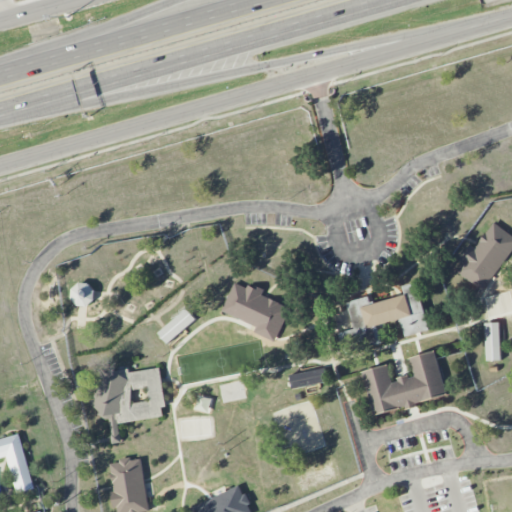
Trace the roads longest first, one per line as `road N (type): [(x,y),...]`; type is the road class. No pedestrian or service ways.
road 1 (secondary): [(0,163),(497,19)]
road 2 (motorway): [(0,117),(497,19)]
road 3 (motorway): [(0,111),(388,0)]
road 4 (motorway): [(253,0),(0,72)]
road 5 (motorway): [(177,0),(0,63)]
